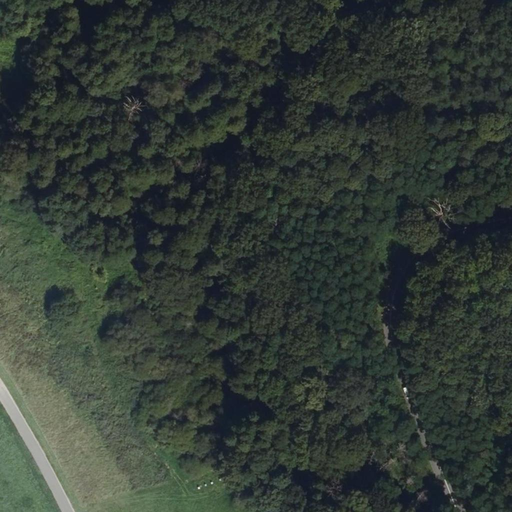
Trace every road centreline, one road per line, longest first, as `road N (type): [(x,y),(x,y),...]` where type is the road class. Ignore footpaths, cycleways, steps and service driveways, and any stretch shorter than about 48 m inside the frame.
road 1 (tertiary): [(511,218),(430,244),(396,274),(389,298),(390,350),(454,511)]
road 2 (unclassified): [(0,389),(68,511)]
